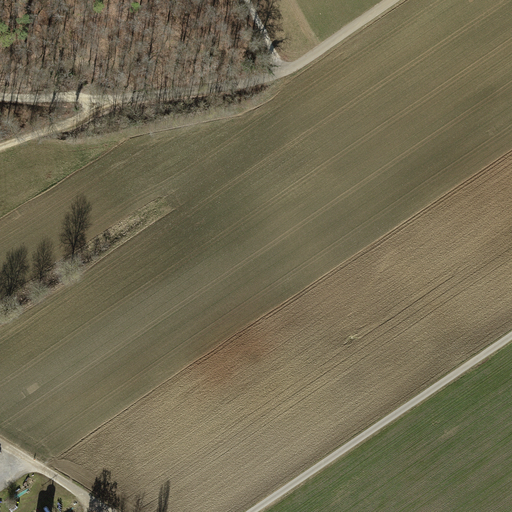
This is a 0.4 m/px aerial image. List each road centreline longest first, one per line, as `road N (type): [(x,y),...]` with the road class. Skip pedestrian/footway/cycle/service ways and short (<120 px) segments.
road 1 (track): [(511,335),(251,511)]
road 2 (track): [(301,62),(244,83),(113,100)]
road 3 (track): [(0,441),(110,511)]
road 4 (track): [(113,100),(0,146)]
